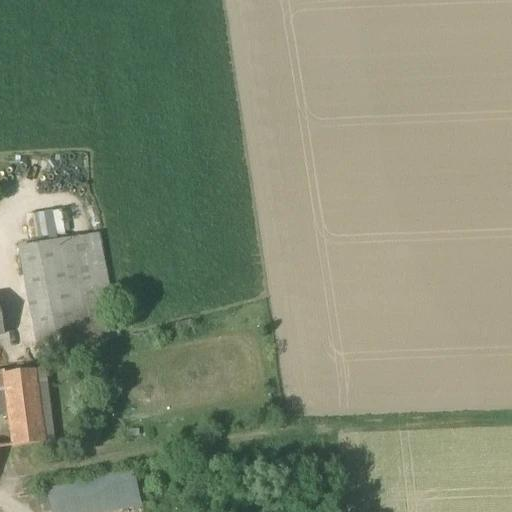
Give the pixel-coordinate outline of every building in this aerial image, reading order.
[(59,209),(24,216),(30,244),(65,238),(59,209)] [(97,238),(67,242),(76,287),(80,308),(88,347),(117,340),(97,238)] [(17,251),(26,296),(33,295),(76,287),(67,242),(17,251)] [(76,287),(33,295),(37,317),(80,308),(76,287)] [(88,347),(80,308),(37,317),(33,295),(26,296),(39,357),(88,347)] [(44,371),(32,373),(42,445),(43,452),(54,451),(44,371)] [(32,373),(2,377),(7,416),(11,445),(11,449),(42,445),(32,373)] [(48,511),(107,511),(138,506),(132,475),(111,479),(45,490),(45,494),(48,511)] [(48,511),(45,494),(33,496),(36,511),(48,511)]
